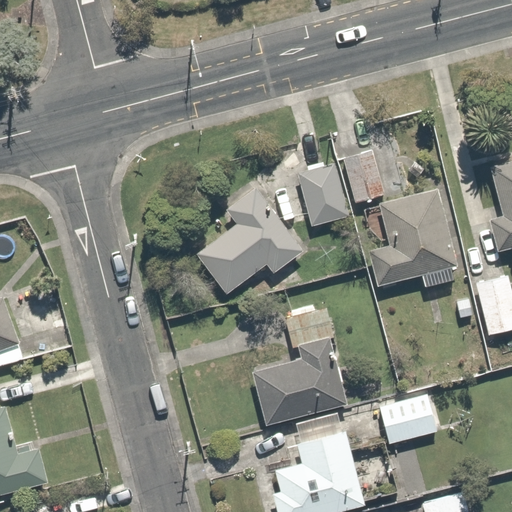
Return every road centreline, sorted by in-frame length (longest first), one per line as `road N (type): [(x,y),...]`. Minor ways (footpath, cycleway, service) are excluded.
road 1 (secondary): [(511,4),(86,117)]
road 2 (residential): [(168,511),(75,165),(86,117)]
road 3 (residential): [(75,0),(94,68),(86,117)]
